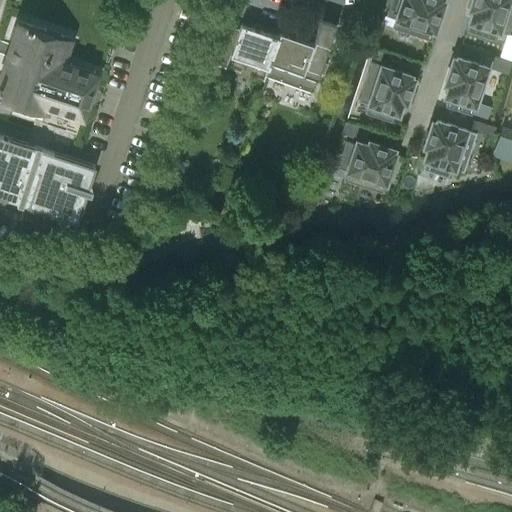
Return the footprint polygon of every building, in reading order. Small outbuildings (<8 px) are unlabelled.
[(430,39),(443,0),(442,0),(390,0),(386,14),(395,17),(392,27),(430,39)] [(507,33),(511,23),(511,18),(511,0),(470,0),(469,7),(472,8),(465,29),(495,39),(498,29),(507,33)] [(392,27),(395,17),(386,14),(383,24),(392,27)] [(323,62),(336,23),(320,18),(312,43),(279,32),(278,36),(269,62),(270,63),(318,79),(320,73),(323,74),(327,63),(323,62)] [(87,186),(94,165),(40,147),(47,127),(52,129),(52,141),(67,146),(75,136),(76,136),(82,117),(97,72),(73,64),(66,68),(65,71),(59,68),(61,61),(62,62),(70,38),(62,35),(62,34),(43,28),(43,29),(18,20),(16,26),(14,25),(10,38),(12,38),(0,74),(0,110),(8,112),(13,102),(29,107),(26,118),(41,123),(33,145),(0,134),(0,195),(16,200),(15,202),(22,204),(22,202),(76,220),(85,192),(90,193),(91,188),(87,186)] [(268,68),(270,63),(269,62),(278,36),(240,23),(229,54),(268,68)] [(381,60),(384,52),(374,49),(372,57),(381,60)] [(470,113),(486,66),(457,56),(456,58),(452,57),(444,82),(448,83),(444,94),(448,95),(445,105),(470,113)] [(493,67),(505,71),(509,60),(496,56),(493,67)] [(405,102),(413,77),(409,76),(410,74),(371,61),(358,99),(368,102),(365,112),(390,120),(393,111),(397,112),(401,101),(405,102)] [(462,170),(475,132),(436,119),(435,121),(432,120),(423,145),(427,146),(423,157),(462,170)] [(488,134),(491,125),(481,122),(478,131),(488,134)] [(381,191),(394,152),(392,151),(393,148),(368,140),(367,143),(356,140),(354,143),(345,140),(336,166),(346,169),(343,178),(381,191)] [(511,152),(494,147),(493,152),(511,158),(511,152)] [(189,194),(173,185),(167,196),(183,205),(189,194)] [(135,227),(112,219),(105,238),(128,245),(135,227)]
